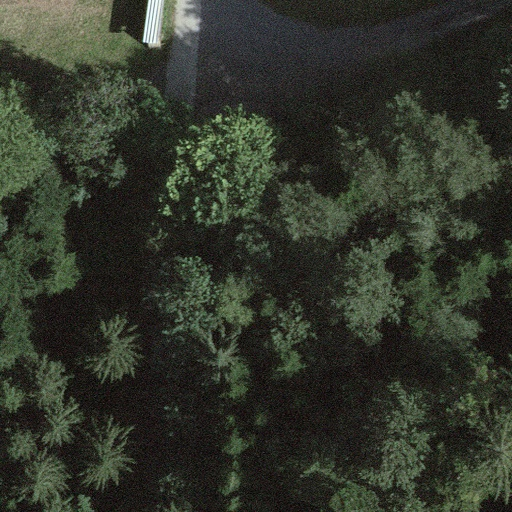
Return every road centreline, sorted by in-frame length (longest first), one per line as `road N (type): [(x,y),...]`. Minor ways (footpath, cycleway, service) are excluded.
road 1 (track): [(140,511),(187,86)]
road 2 (track): [(494,0),(448,21),(187,86)]
road 3 (track): [(0,127),(187,86)]
